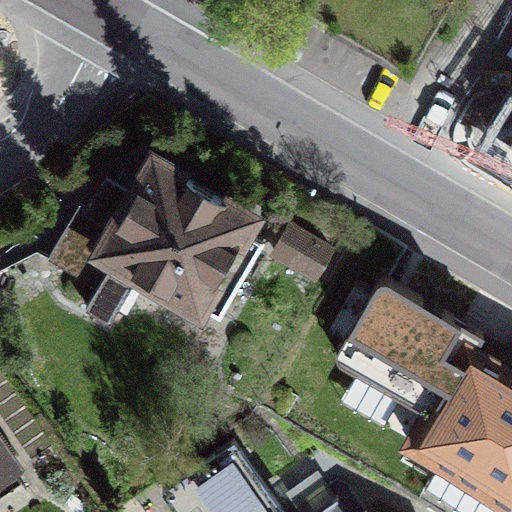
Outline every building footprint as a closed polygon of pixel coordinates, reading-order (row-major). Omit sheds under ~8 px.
[(442,20),(406,0),(311,0),(304,13),(411,75),(442,20)] [(252,214),(154,157),(134,192),(106,176),(76,228),(68,223),(49,256),(97,285),(86,304),(110,318),(132,280),(120,273),(127,262),(198,304),(200,302),(219,314),(264,239),(244,227),(252,214)] [(316,275),(332,248),(289,225),(275,251),(316,275)] [(379,276),(377,277),(338,345),(337,349),(337,352),(338,355),(343,359),(428,409),(410,439),(511,497),(511,365),(474,344),(483,329),(388,275),(387,274),(384,274),(382,274),(381,275),(379,276)] [(0,484),(36,460),(0,407),(0,484)] [(284,511),(234,438),(163,486),(180,511),(202,511),(203,511),(284,511)]
